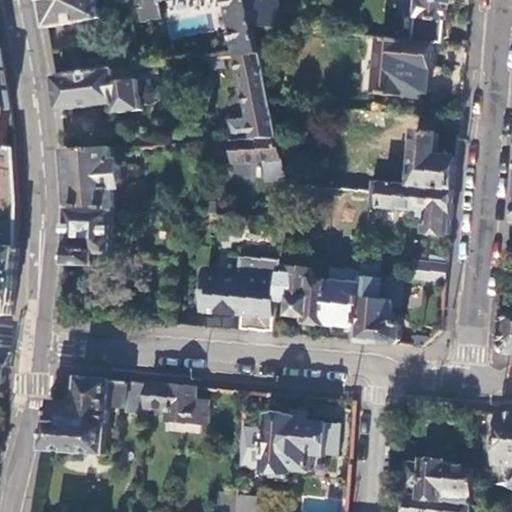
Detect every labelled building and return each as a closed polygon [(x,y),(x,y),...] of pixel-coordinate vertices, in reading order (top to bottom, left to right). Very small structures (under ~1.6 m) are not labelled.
[(102,18),(98,0),(43,0),(48,29),(102,18)] [(248,0),(223,0),(236,56),(260,53),(256,34),(255,26),(248,0)] [(279,0),(248,0),(255,26),(270,28),(285,29),(279,0)] [(418,0),(417,1),(415,14),(419,18),(418,20),(398,18),(397,38),(446,43),(447,21),(449,22),(451,5),(456,4),(456,0),(418,0)] [(270,28),(255,26),(256,34),(269,35),(270,28)] [(423,94),(431,95),(433,69),(435,69),(437,43),(382,39),(377,94),(423,99),(423,94)] [(0,107),(12,109),(5,71),(3,60),(1,51),(0,50),(0,107)] [(278,137),(260,53),(236,56),(241,79),(240,80),(255,139),(278,137)] [(145,110),(145,106),(159,104),(163,99),(159,65),(156,65),(57,77),(60,96),(62,110),(118,103),(120,113),(145,110)] [(0,314),(14,316),(17,281),(20,248),(19,248),(20,203),(15,148),(5,146),(12,109),(0,107),(0,314)] [(382,129),(384,114),(355,111),(353,126),(382,129)] [(439,134),(395,130),(390,183),(411,185),(456,189),(458,158),(437,155),(439,134)] [(278,137),(255,139),(217,142),(220,163),(266,160),(268,182),(287,181),(278,137)] [(114,160),(113,149),(65,153),(66,169),(69,206),(117,209),(116,190),(123,185),(123,183),(121,168),(121,167),(114,160)] [(140,170),(136,167),(121,168),(123,183),(138,182),(141,177),(140,170)] [(451,236),(456,189),(411,185),(390,183),(372,182),(372,192),(371,201),(381,202),(381,206),(422,211),(422,217),(428,218),(426,233),(451,236)] [(331,196),(331,189),(313,188),(313,194),(331,196)] [(371,201),(372,192),(331,189),(331,196),(331,201),(371,205),(371,201)] [(115,267),(117,209),(69,206),(68,223),(67,265),(100,267),(100,266),(115,267)] [(163,223),(182,224),(183,213),(163,212),(163,223)] [(191,224),(192,213),(183,213),(182,224),(191,224)] [(379,277),(381,258),(367,256),(365,271),(364,276),(379,277)] [(281,267),(282,262),(241,258),(239,278),(206,275),(203,313),(244,317),(243,332),(274,335),(278,299),(281,267)] [(315,270),(281,267),(278,299),(291,300),(291,316),(308,318),(307,323),(329,324),(332,282),(313,281),(315,270)] [(329,324),(360,327),(362,299),(363,285),(364,276),(365,271),(333,269),(332,282),(329,324)] [(110,320),(138,323),(139,308),(129,307),(131,294),(112,293),(110,320)] [(372,343),(396,345),(400,340),(402,325),(398,320),(393,319),(395,302),(362,299),(360,327),(359,342),(372,343)] [(511,312),(505,312),(502,345),(509,355),(511,354),(511,312)] [(0,392),(5,393),(7,379),(10,364),(0,362),(0,392)] [(49,426),(46,449),(108,455),(112,405),(127,406),(127,412),(146,414),(147,406),(149,382),(112,379),(81,377),(80,397),(72,402),(53,401),(49,426)] [(183,385),(149,382),(147,406),(169,408),(168,419),(171,419),(204,422),(211,423),(213,400),(197,398),(199,387),(183,385)] [(511,413),(500,413),(496,463),(511,464),(511,413)] [(272,476),(287,478),(287,471),(294,472),(295,469),(314,470),(315,453),(327,455),(330,423),(299,420),(300,417),(271,414),(270,428),(266,468),(266,469),(272,470),(272,476)] [(169,430),(203,433),(204,422),(171,419),(169,430)] [(244,426),(241,466),(266,468),(270,428),(244,426)] [(314,470),(326,472),(327,455),(315,453),(314,470)] [(473,511),(476,468),(445,465),(445,461),(422,459),(422,463),(408,462),(406,485),(419,486),(419,495),(405,493),(403,511),(473,511)] [(419,486),(406,485),(405,493),(419,495),(419,486)] [(237,511),(239,495),(239,493),(219,491),(217,511),(237,511)] [(267,511),(269,497),(239,495),(237,511),(267,511)]
